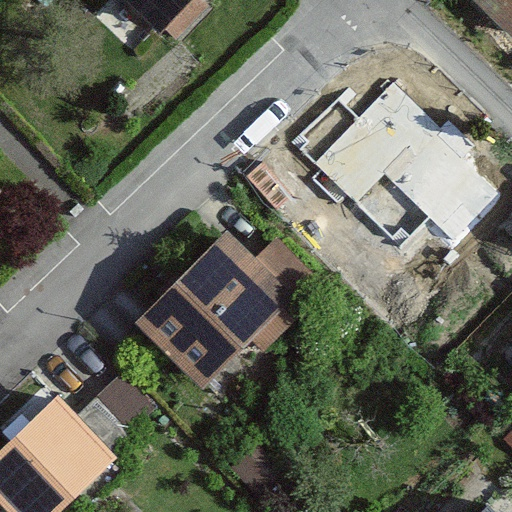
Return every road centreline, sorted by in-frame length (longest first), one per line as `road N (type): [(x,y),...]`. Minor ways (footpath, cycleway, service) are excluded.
road 1 (residential): [(0,348),(346,0)]
road 2 (residential): [(391,0),(511,117)]
